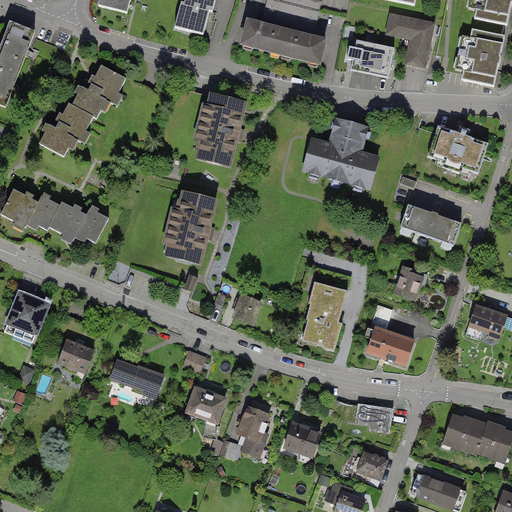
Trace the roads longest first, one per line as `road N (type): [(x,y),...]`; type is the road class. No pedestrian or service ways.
road 1 (residential): [(0,248),(305,375),(426,392)]
road 2 (residential): [(71,22),(140,48),(315,91),(511,104)]
road 3 (residential): [(511,134),(426,392)]
road 4 (residential): [(426,392),(383,511)]
